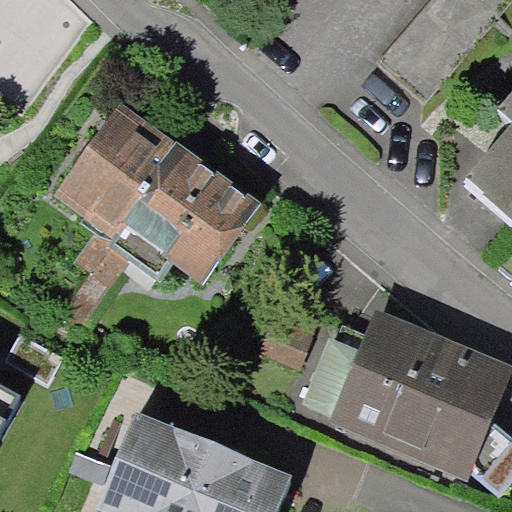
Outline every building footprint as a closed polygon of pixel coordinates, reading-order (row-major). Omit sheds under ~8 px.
[(511,25),(511,12),(498,0),(442,0),(378,71),(429,117),(511,25)] [(124,102),(56,194),(111,235),(176,142),(124,102)] [(172,260),(204,282),(260,200),(176,142),(111,235),(107,241),(160,277),(172,260)] [(511,161),(483,195),(511,219),(511,161)] [(331,419),(469,478),(470,469),(499,494),(511,478),(511,433),(487,411),(509,364),(376,310),(362,344),(338,334),(307,404),(333,415),(331,419)] [(277,312),(259,351),(304,372),(322,332),(277,312)] [(4,359),(48,383),(63,356),(19,332),(4,359)] [(0,388),(0,441),(23,401),(0,388)] [(132,416),(94,511),(278,511),(291,480),(132,416)]
